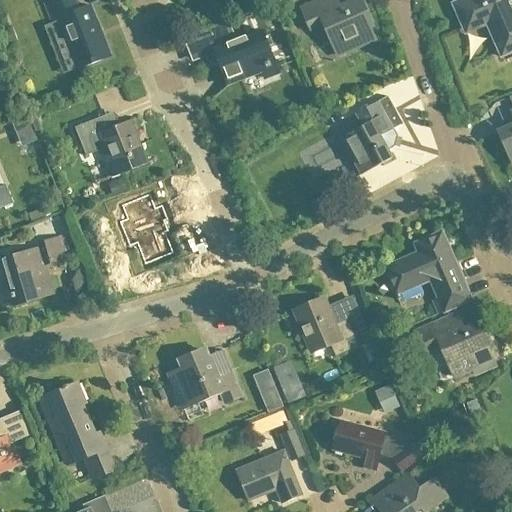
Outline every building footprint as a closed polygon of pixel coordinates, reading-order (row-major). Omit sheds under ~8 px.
[(77,71),(108,59),(88,9),(77,13),(72,0),(57,0),(44,5),(51,24),(58,21),(77,71)] [(321,26),(330,46),(330,45),(336,58),(372,42),(366,29),(369,28),(357,2),(340,9),(336,0),(324,0),(299,11),(308,32),(321,26)] [(511,0),(465,0),(451,6),(462,30),(483,21),(500,59),(511,53),(511,0)] [(242,77),(273,65),(261,33),(235,43),(227,22),(204,31),(226,88),(244,80),(242,77)] [(392,162),(386,152),(392,149),(395,140),(391,134),(402,128),(387,100),(355,117),(363,130),(342,142),(362,178),(392,162)] [(253,109),(238,109),(238,143),(273,144),(273,110),(253,109)] [(111,179),(145,165),(128,122),(105,131),(100,118),(72,129),(83,157),(100,151),(111,179)] [(26,120),(11,126),(16,137),(30,131),(26,120)] [(511,165),(511,164),(511,125),(496,133),(511,165)] [(36,161),(25,165),(32,180),(42,176),(36,161)] [(0,209),(9,205),(2,189),(0,190),(0,209)] [(127,221),(120,224),(129,248),(137,245),(145,266),(173,255),(165,234),(171,232),(166,219),(163,220),(158,209),(155,210),(149,196),(121,208),(127,221)] [(442,312),(469,301),(440,235),(414,246),(418,255),(383,270),(394,296),(429,281),(442,312)] [(49,270),(48,265),(64,261),(58,239),(35,246),(36,250),(0,261),(0,273),(10,308),(51,296),(44,272),(49,270)] [(324,303),(293,315),(309,352),(328,345),(334,359),(358,349),(372,344),(360,314),(346,320),(333,325),(327,310),(324,303)] [(493,368),(485,350),(489,348),(478,321),(453,332),(448,319),(414,333),(422,354),(439,347),(453,379),(473,370),(475,374),(473,375),(473,376),(493,368)] [(223,406),(238,399),(221,360),(207,365),(202,353),(177,363),(182,376),(169,382),(181,410),(219,394),(223,406)] [(274,373),(287,405),(302,399),(289,367),(274,373)] [(65,467),(82,461),(91,482),(112,474),(96,436),(92,437),(80,407),(83,406),(75,385),(37,400),(65,467)] [(386,400),(389,417),(404,414),(401,397),(386,400)] [(0,473),(18,466),(0,422),(0,473)] [(400,473),(421,459),(413,446),(412,447),(382,438),(383,435),(341,423),(333,454),(360,461),(357,470),(372,474),(377,457),(392,461),(400,473)] [(291,432),(283,435),(279,437),(291,463),(303,458),(291,432)] [(280,506),(300,498),(281,454),(234,474),(246,503),(274,492),(280,506)] [(427,511),(446,499),(434,481),(418,492),(407,476),(369,502),(376,511),(427,511)] [(5,492),(0,494),(0,510),(11,506),(5,492)]
